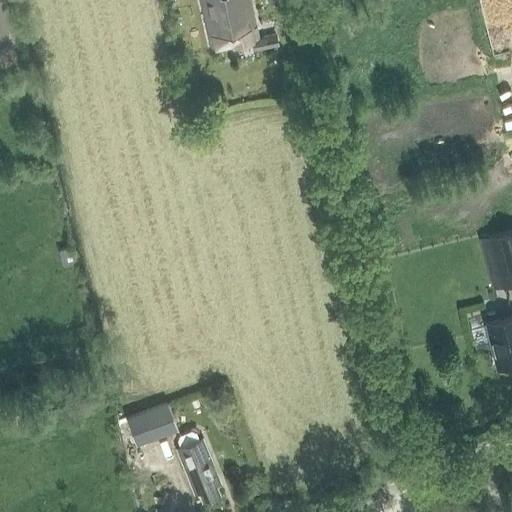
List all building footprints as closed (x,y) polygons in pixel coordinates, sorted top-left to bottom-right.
[(256,51),(278,46),(275,34),(259,38),(249,0),(199,0),(212,50),(254,40),(256,51)] [(511,228),(491,234),(504,285),(511,282),(511,228)] [(511,362),(511,316),(485,322),(496,367),(511,362)] [(138,443),(141,442),(175,429),(179,427),(169,402),(165,404),(128,418),(138,443)] [(216,485),(220,483),(202,439),(199,440),(196,433),(190,430),(179,434),(177,440),(180,448),(176,450),(194,494),(199,492),(202,499),(219,492),(216,485)]
